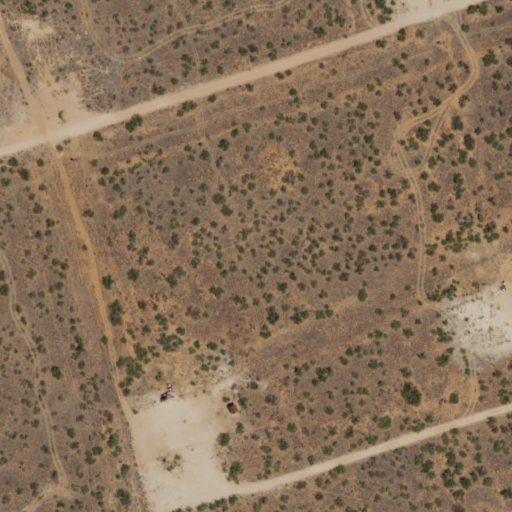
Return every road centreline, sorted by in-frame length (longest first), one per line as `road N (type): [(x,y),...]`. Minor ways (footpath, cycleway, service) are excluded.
road 1 (track): [(0,160),(496,0)]
road 2 (track): [(511,411),(190,511)]
